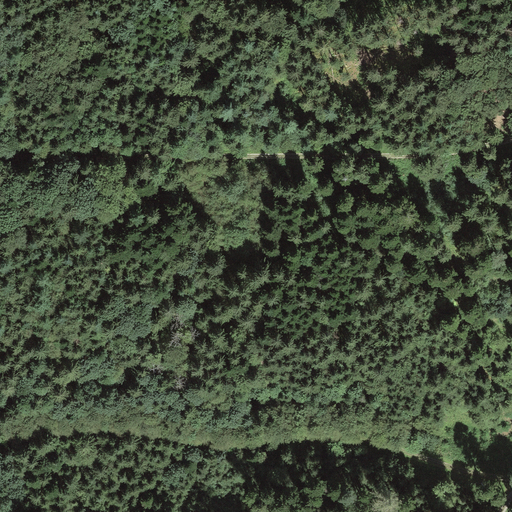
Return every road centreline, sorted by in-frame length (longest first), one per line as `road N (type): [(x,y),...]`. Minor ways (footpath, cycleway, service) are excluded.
road 1 (track): [(0,440),(56,422),(120,422),(213,442),(350,439),(416,462),(511,477)]
road 2 (track): [(0,152),(410,154),(511,137)]
